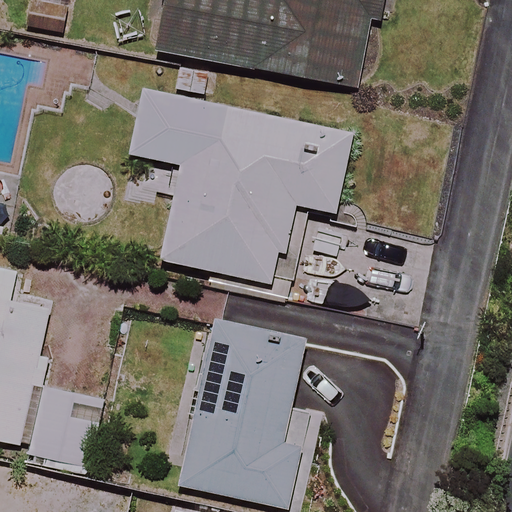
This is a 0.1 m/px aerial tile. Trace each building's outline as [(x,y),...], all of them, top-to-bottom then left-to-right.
[(70,0),(36,0),(28,25),(58,35),(70,0)] [(380,0),(166,0),(157,52),(357,87),(370,16),(377,17),(380,0)] [(162,261),(271,284),(278,253),(287,255),(297,205),(335,213),(351,134),(145,92),(132,155),(182,165),(162,261)] [(0,441),(20,445),(32,386),(42,388),(48,358),(38,356),(48,309),(10,301),(15,274),(0,270),(0,441)] [(304,344),(212,323),(175,484),(286,509),(299,452),(280,448),(304,344)] [(103,402),(46,389),(33,449),(90,462),(103,402)]
